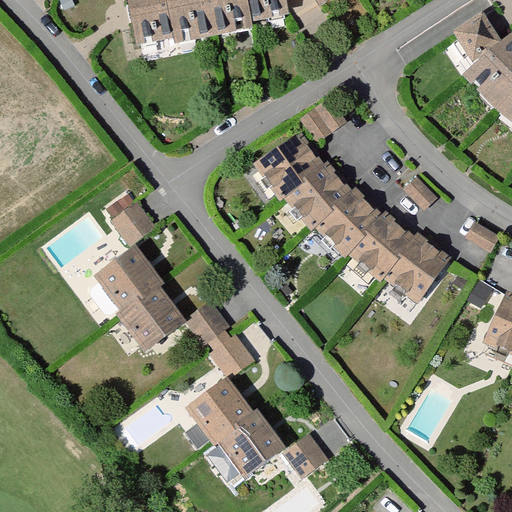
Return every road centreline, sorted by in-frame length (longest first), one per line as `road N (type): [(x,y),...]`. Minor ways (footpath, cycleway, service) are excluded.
road 1 (residential): [(456,511),(391,451),(174,183)]
road 2 (residential): [(174,183),(23,0)]
road 3 (residential): [(511,228),(405,141),(350,68)]
road 4 (residential): [(174,183),(350,68)]
road 5 (residential): [(350,68),(451,0)]
